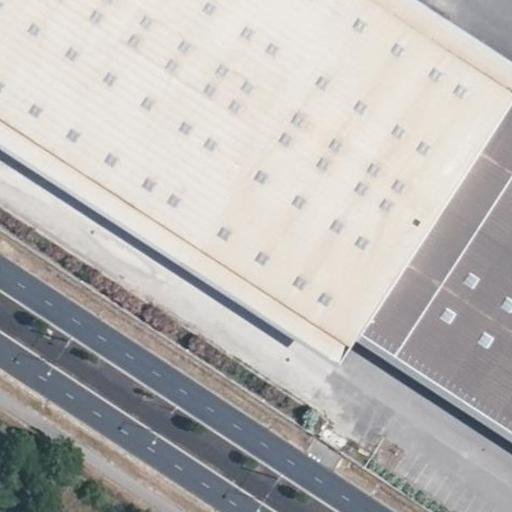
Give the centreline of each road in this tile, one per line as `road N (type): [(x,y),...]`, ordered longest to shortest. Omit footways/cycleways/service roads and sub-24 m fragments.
road 1 (primary): [(371,511),(0,268)]
road 2 (primary): [(0,347),(250,511)]
